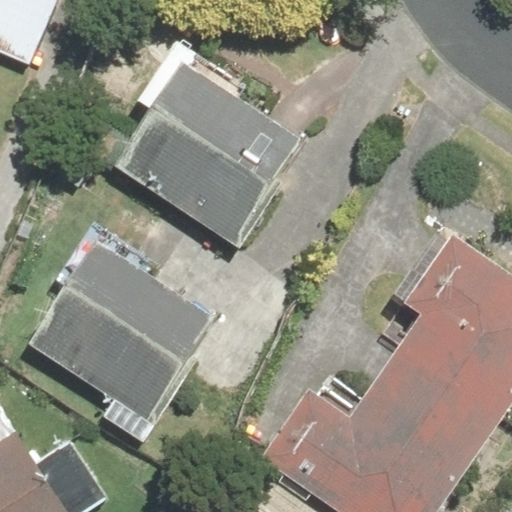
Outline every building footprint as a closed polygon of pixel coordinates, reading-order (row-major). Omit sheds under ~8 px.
[(0,0),(0,58),(29,71),(59,0),(0,0)] [(172,71),(107,173),(230,250),(294,149),(172,71)] [(436,511),(511,402),(511,291),(443,245),(397,311),(412,322),(342,424),(300,396),(254,464),(324,511),(436,511)] [(86,251),(23,350),(143,426),(206,327),(86,251)] [(0,511),(61,511),(9,434),(0,440),(0,511)]
